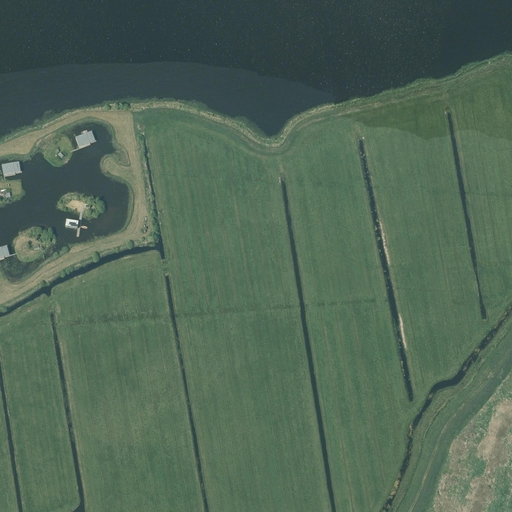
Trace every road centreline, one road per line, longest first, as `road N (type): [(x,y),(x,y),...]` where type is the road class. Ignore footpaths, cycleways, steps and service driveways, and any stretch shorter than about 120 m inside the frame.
road 1 (track): [(511,72),(504,66),(318,116),(278,149),(185,113),(128,113),(142,203),(135,231),(0,303)]
road 2 (track): [(511,347),(443,427),(409,511)]
road 3 (track): [(127,115),(74,117),(0,149)]
